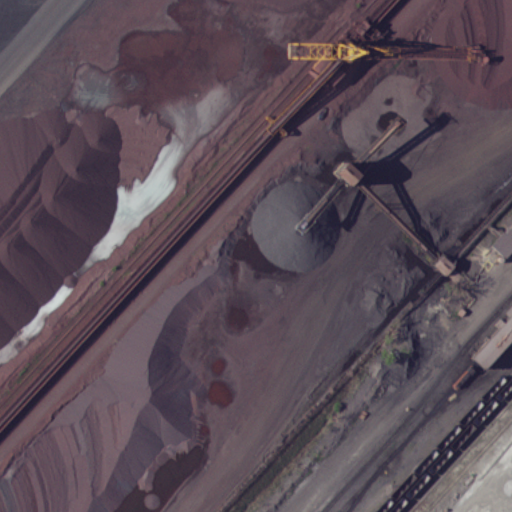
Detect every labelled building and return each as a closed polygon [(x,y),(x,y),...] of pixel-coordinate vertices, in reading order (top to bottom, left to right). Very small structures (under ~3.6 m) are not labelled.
[(343,160),(357,173),(355,176),(349,181),(347,184),(333,171),(343,160)] [(349,181),(355,176),(439,255),(434,262),(349,181)] [(491,244),(510,223),(511,224),(511,249),(505,257),(491,244)] [(440,253),(454,264),(445,276),(431,266),(434,262),(439,255),(440,253)] [(511,312),(511,336),(483,368),(476,362),(471,357),(511,312)]
